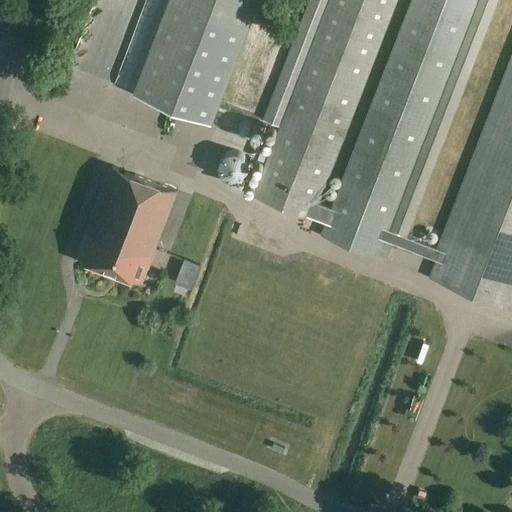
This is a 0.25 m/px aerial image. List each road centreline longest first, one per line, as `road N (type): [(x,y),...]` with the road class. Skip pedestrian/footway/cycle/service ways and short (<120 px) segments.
road 1 (unclassified): [(344,511),(30,390)]
road 2 (unclassified): [(30,511),(14,478),(14,433),(30,390)]
